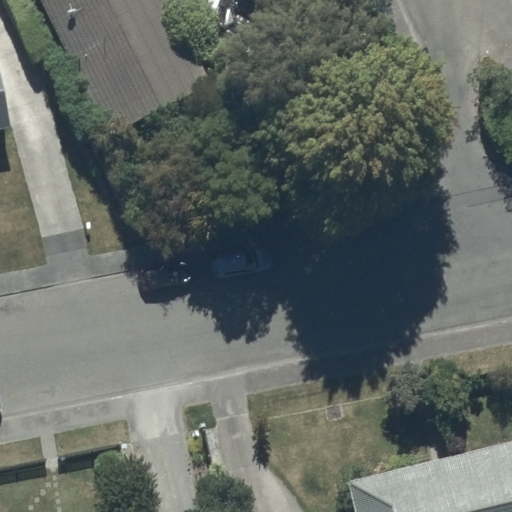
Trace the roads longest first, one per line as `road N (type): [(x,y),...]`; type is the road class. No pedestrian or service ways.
road 1 (residential): [(511,252),(0,355)]
road 2 (residential): [(511,136),(464,0)]
